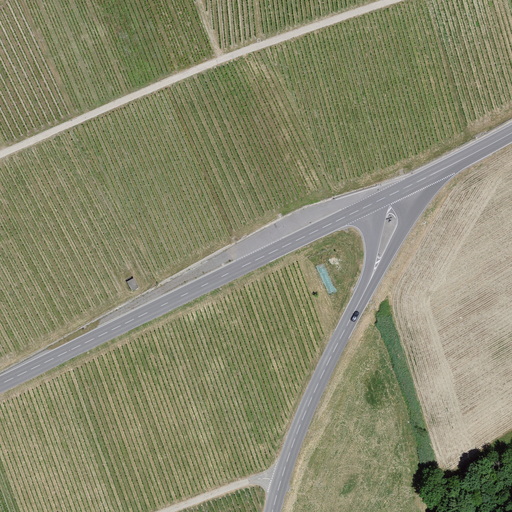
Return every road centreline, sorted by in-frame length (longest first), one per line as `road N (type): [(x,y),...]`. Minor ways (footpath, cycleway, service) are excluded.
road 1 (secondary): [(0,384),(387,196)]
road 2 (track): [(396,0),(218,61),(0,156)]
road 3 (tertiary): [(272,511),(308,407),(380,256),(391,215),(387,196)]
road 4 (secondary): [(387,196),(511,133)]
road 5 (track): [(281,481),(255,478),(167,511)]
